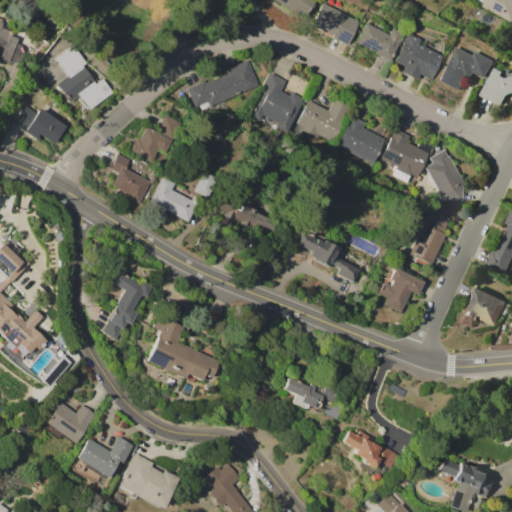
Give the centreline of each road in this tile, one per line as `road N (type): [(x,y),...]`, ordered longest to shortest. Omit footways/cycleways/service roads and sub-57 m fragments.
road 1 (residential): [(511,154),(297,47),(262,38),(186,58),(91,140),(56,186)]
road 2 (tertiary): [(511,361),(449,365),(413,357),(193,268),(56,186)]
road 3 (residential): [(303,511),(258,453),(227,437),(152,423),(111,380),(89,342),(72,279),(87,204)]
road 4 (residential): [(413,357),(511,152)]
